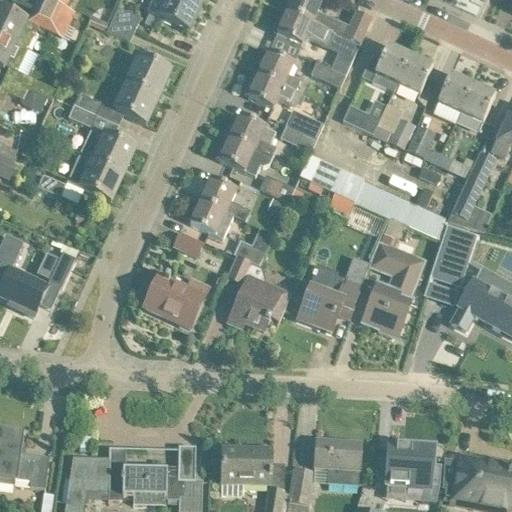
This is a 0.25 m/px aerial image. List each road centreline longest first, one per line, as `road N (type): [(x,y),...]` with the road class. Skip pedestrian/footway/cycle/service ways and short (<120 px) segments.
road 1 (residential): [(101,371),(450,393),(511,404)]
road 2 (residential): [(101,371),(113,284),(244,0)]
road 3 (residential): [(511,60),(376,0)]
